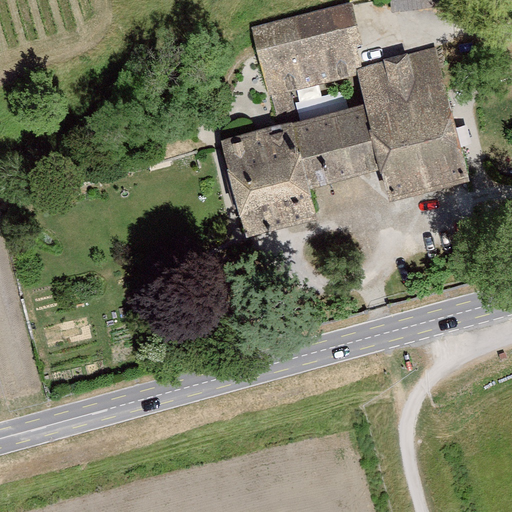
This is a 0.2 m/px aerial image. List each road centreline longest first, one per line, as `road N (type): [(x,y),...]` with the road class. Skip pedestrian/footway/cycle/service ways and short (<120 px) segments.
road 1 (primary): [(0,439),(511,301)]
road 2 (track): [(424,511),(407,447),(415,396),(481,342),(511,303)]
